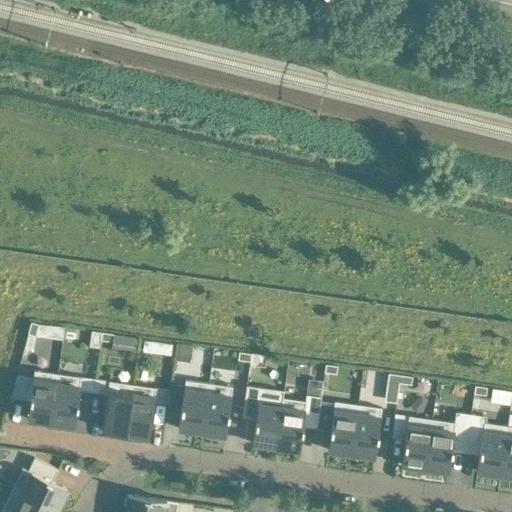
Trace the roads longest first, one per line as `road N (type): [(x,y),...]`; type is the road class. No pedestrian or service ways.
road 1 (residential): [(511,506),(164,458),(139,462)]
road 2 (residential): [(139,462),(131,454),(8,434)]
